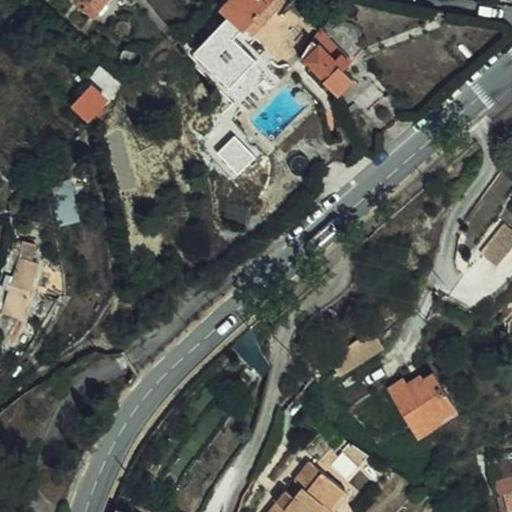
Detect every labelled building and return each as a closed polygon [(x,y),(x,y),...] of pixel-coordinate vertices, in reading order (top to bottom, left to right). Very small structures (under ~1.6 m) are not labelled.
[(271,0),(230,0),(224,6),(232,13),(245,25),(247,27),(271,0)] [(328,36),(351,60),(364,48),(360,43),(362,40),(364,37),(365,34),(365,30),(365,27),(363,24),(361,22),(360,21),(356,19),(353,18),(349,18),(345,18),(342,20),(339,22),(329,12),(323,26),(330,34),(328,36)] [(245,25),(232,13),(196,51),(232,85),(258,58),(233,36),(245,25)] [(337,96),(352,78),(342,68),(351,60),(328,36),(330,34),(323,26),(320,30),(299,57),(301,60),(337,96)] [(350,100),(371,79),(366,75),(352,78),(337,96),(343,105),(350,100)] [(75,100),(86,109),(95,99),(90,95),(92,92),(78,81),(65,96),(72,103),(75,100)] [(257,157),(237,136),(221,151),(241,172),(257,157)] [(74,180),(52,184),(59,223),(81,220),(74,180)] [(483,250),(497,264),(511,247),(511,225),(509,222),(483,250)] [(0,308),(15,257),(35,263),(40,246),(25,242),(24,246),(20,245),(17,250),(10,248),(9,256),(6,269),(2,282),(0,287),(0,308)] [(0,309),(27,317),(42,264),(35,263),(15,257),(0,308),(0,309)] [(511,285),(503,295),(511,302),(506,307),(511,312),(511,285)] [(253,328),(235,344),(264,374),(275,364),(265,354),(253,328)] [(332,358),(344,374),(386,345),(374,328),(332,358)] [(434,420),(455,404),(432,372),(410,388),(402,376),(389,385),(418,426),(432,417),(434,420)] [(434,420),(432,417),(418,426),(424,434),(460,409),(456,403),(455,404),(434,420)] [(9,511),(47,511),(49,508),(54,488),(62,469),(70,450),(35,437),(31,445),(24,464),(18,483),(12,502),(9,511)] [(323,463),(334,448),(321,439),(311,454),(323,463)] [(486,491),(496,487),(511,481),(511,451),(477,464),(486,491)] [(323,463),(311,454),(296,476),(299,478),(292,487),(287,483),(277,496),(280,498),(271,511),(335,511),(342,503),(336,499),(349,481),(323,463)] [(342,503),(354,485),(349,481),(336,499),(342,503)] [(511,495),(511,481),(496,487),(501,499),(511,495)] [(342,511),(346,507),(342,503),(335,511),(342,511)]
